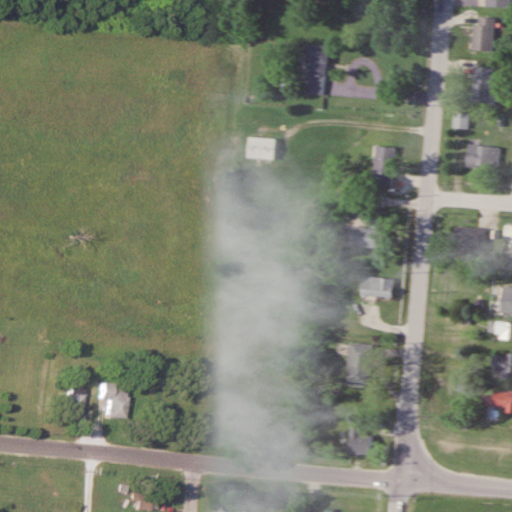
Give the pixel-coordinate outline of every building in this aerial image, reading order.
[(494,18),(474,18),(474,51),(494,51),(494,18)] [(327,95),(329,45),(307,44),(306,94),(327,95)] [(472,103),(495,105),(498,76),(494,75),(494,68),(475,66),(472,103)] [(249,159),(276,159),(276,138),(249,138),(249,159)] [(498,168),(500,147),(469,144),(467,165),(498,168)] [(396,147),(376,146),(373,186),(392,188),(396,147)] [(351,246),(387,249),(389,229),(353,226),(351,246)] [(456,258),(475,258),(475,245),(486,245),(487,227),(457,226),(456,258)] [(393,297),(393,277),(366,277),(366,297),(393,297)] [(511,290),(502,290),(501,309),(511,309),(511,290)] [(489,339),(511,338),(511,322),(489,323),(489,339)] [(371,387),(373,344),(349,343),(347,386),(371,387)] [(492,371),(511,370),(511,353),(492,354),(492,371)] [(103,399),(103,419),(121,419),(121,384),(95,384),(95,399),(103,399)] [(59,414),(76,416),(78,387),(62,386),(59,414)] [(511,390),(495,389),(493,408),(511,410),(511,390)] [(345,454),(372,454),(372,425),(345,425),(345,454)] [(130,490),(128,507),(149,510),(151,493),(130,490)] [(217,494),(215,511),(237,511),(238,511),(224,510),(225,495),(217,494)]
